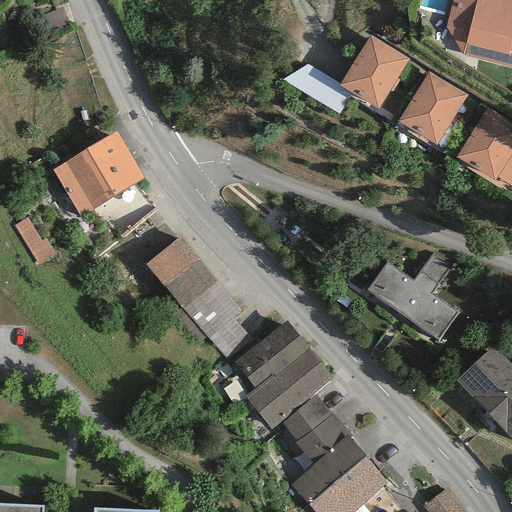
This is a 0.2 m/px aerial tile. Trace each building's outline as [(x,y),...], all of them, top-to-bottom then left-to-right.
[(511,0),(452,0),(445,29),(462,54),(511,67),(511,0)] [(409,59),(370,35),(340,83),(338,86),(351,94),(378,110),(409,59)] [(307,65),(282,80),(338,114),(351,94),(338,86),(340,83),(307,65)] [(467,94),(427,71),(397,122),(436,145),(467,94)] [(511,122),(487,107),(455,158),(494,181),(497,177),(510,185),(511,181),(511,122)] [(116,132),(52,170),(80,217),(144,179),(116,132)] [(26,218),(13,226),(39,265),(56,254),(46,239),(42,241),(26,218)] [(198,258),(180,236),(145,264),(163,287),(198,258)] [(451,267),(432,253),(412,281),(386,262),(367,289),(437,340),(457,313),(431,294),(451,267)] [(217,280),(198,258),(163,287),(182,309),(217,280)] [(240,311),(217,280),(182,309),(207,338),(232,318),(240,311)] [(255,345),(232,318),(207,338),(230,366),(234,363),(255,345)] [(255,389),(307,347),(286,321),(255,345),(234,363),(255,389)] [(511,364),(493,344),(456,379),(511,437),(511,364)] [(333,378),(307,347),(255,389),(245,398),(270,429),(333,378)] [(351,437),(314,394),(280,423),(296,441),(294,443),(312,464),(345,436),(348,439),(351,437)] [(348,439),(345,436),(312,464),(289,485),(313,511),(354,511),(387,483),(348,439)] [(464,511),(445,488),(422,507),(426,511),(464,511)]
